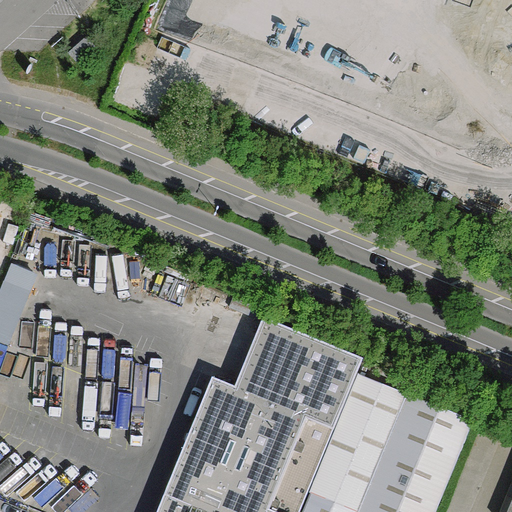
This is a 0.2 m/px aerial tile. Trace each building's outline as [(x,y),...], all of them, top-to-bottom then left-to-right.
[(362,0),(397,14),(403,0),(362,0)] [(511,0),(403,0),(397,14),(511,60),(511,0)] [(511,60),(397,14),(389,38),(511,88),(511,60)] [(0,337),(20,343),(42,269),(14,261),(0,306),(0,337)] [(221,383),(165,511),(309,511),(317,494),(358,511),(364,511),(414,396),(366,376),(373,360),(273,318),(242,392),(221,383)]
